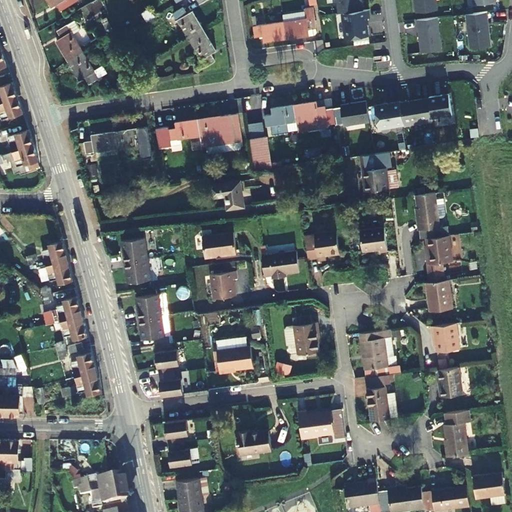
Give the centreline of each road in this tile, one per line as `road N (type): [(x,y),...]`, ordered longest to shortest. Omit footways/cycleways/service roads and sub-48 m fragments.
road 1 (unclassified): [(78,226),(355,194)]
road 2 (residential): [(127,418),(348,380)]
road 3 (residential): [(45,117),(247,85)]
road 4 (secondary): [(127,418),(78,226)]
road 5 (residential): [(127,418),(113,425),(0,424)]
road 6 (secondary): [(45,117),(1,0)]
road 7 (residential): [(348,380),(354,432),(378,442),(424,436)]
